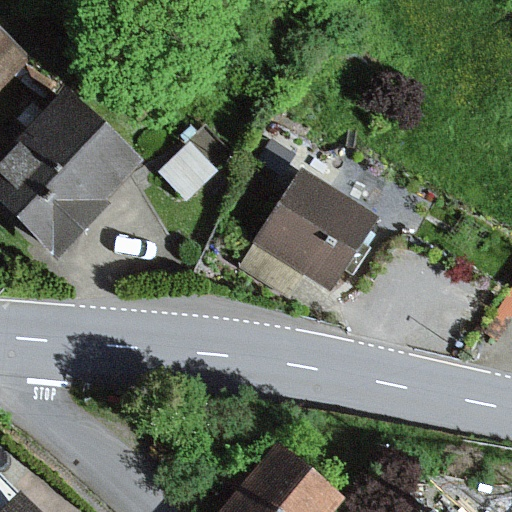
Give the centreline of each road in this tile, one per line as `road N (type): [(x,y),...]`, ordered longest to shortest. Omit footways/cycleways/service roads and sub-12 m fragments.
road 1 (secondary): [(36,337),(260,358),(511,410)]
road 2 (residential): [(36,337),(48,407),(150,511)]
